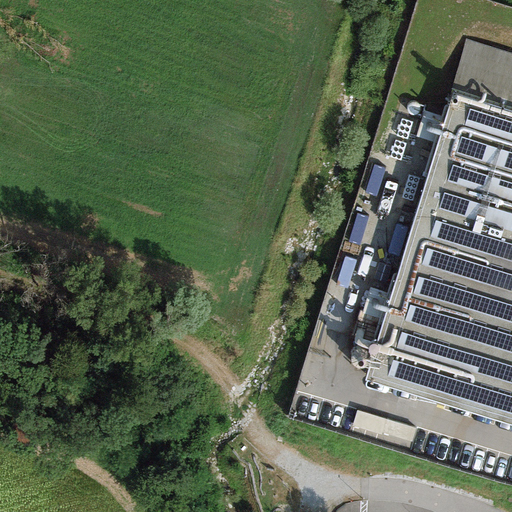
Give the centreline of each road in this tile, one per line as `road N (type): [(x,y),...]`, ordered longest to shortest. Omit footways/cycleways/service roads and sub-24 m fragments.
road 1 (track): [(313,477),(254,422),(191,341),(0,272)]
road 2 (residential): [(459,511),(385,488),(313,477)]
